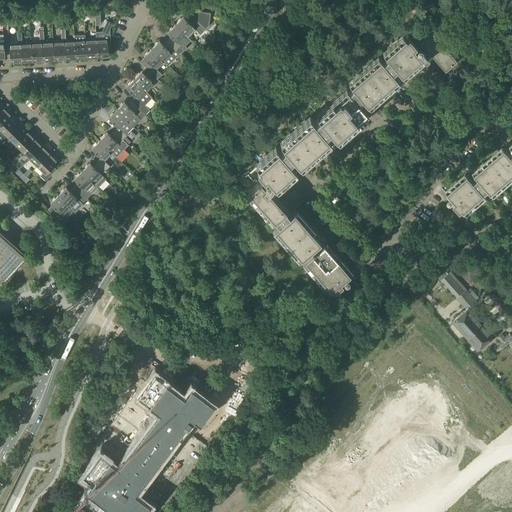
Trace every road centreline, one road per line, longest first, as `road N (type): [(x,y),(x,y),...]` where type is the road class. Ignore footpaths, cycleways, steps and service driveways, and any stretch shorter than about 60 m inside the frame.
road 1 (secondary): [(52,375),(274,0)]
road 2 (residential): [(371,259),(313,186),(414,95)]
road 3 (residential): [(0,77),(113,70),(143,0)]
road 4 (residential): [(285,511),(413,384)]
road 5 (residential): [(392,237),(471,130),(511,118)]
road 6 (residential): [(413,384),(511,483)]
road 7 (secondary): [(0,492),(32,436),(52,375)]
